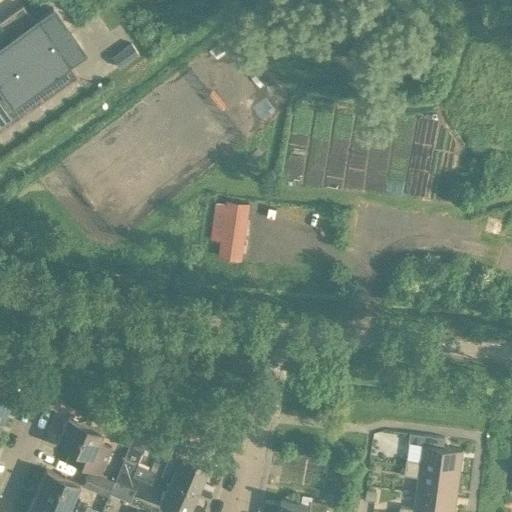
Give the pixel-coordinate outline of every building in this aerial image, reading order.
[(0,132),(79,77),(68,62),(83,51),(53,9),(34,23),(23,6),(0,21),(0,132)] [(224,230),(214,228),(212,240),(222,241),(220,257),(240,260),(248,205),(228,202),(224,230)] [(511,249),(505,247),(498,270),(511,273),(511,249)] [(0,421),(1,422),(12,399),(0,393),(0,390),(3,382),(0,380),(0,421)] [(111,451),(96,444),(101,433),(68,419),(58,443),(80,453),(74,466),(89,472),(100,477),(111,451)] [(423,446),(443,449),(445,439),(425,436),(423,446)] [(407,461),(406,469),(460,476),(463,452),(423,446),(421,463),(407,461)] [(142,454),(140,459),(126,453),(123,460),(198,492),(208,467),(180,455),(175,469),(160,462),(142,454)] [(188,511),(198,492),(123,460),(114,482),(136,491),(140,480),(151,485),(165,491),(160,504),(178,511),(188,511)] [(460,476),(406,469),(405,477),(419,479),(417,494),(457,500),(460,476)] [(80,499),(74,496),(79,485),(46,471),(36,495),(69,509),(75,511),(80,499)] [(115,483),(100,477),(89,472),(83,487),(108,498),(115,483)] [(400,508),(399,511),(454,511),(457,500),(417,494),(415,510),(400,508)] [(67,511),(69,509),(36,495),(28,511),(67,511)] [(326,511),(328,506),(312,503),(312,507),(282,501),(279,511),(326,511)]
